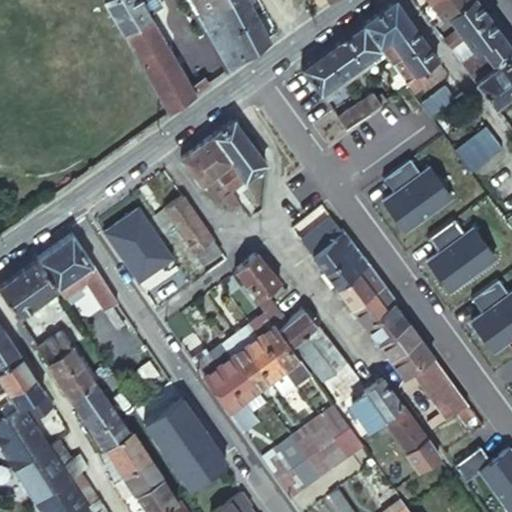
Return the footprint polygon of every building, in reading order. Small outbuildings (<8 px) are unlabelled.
[(163,38),(149,14),(144,4),(150,0),(104,0),(123,30),(136,53),(169,110),(207,82),(203,74),(189,82),(163,38)] [(148,12),(161,4),(158,0),(150,0),(144,4),(148,12)] [(227,0),(187,0),(197,17),(227,0)] [(227,0),(197,17),(209,39),(255,13),(247,0),(227,0)] [(410,18),(395,0),(390,0),(363,20),(379,41),(395,28),(410,18)] [(448,12),(464,0),(430,0),(431,0),(443,16),(448,12)] [(462,30),(486,11),(477,0),(464,0),(448,12),(458,25),(462,30)] [(448,41),(461,59),(501,31),(486,11),(462,30),(448,41)] [(226,69),(269,38),(267,36),(255,13),(209,39),(226,69)] [(412,47),(424,38),(422,35),(410,18),(395,28),(379,41),(382,44),(394,60),(412,47)] [(379,41),(363,20),(342,36),(356,56),(360,61),(365,57),(382,44),(379,41)] [(443,35),(448,41),(462,30),(458,25),(443,35)] [(461,59),(493,102),(511,88),(511,46),(501,31),(461,59)] [(356,56),(342,36),(323,49),(341,74),(360,61),(356,56)] [(436,54),(424,38),(412,47),(394,60),(403,71),(406,76),(408,79),(405,81),(410,89),(428,76),(420,65),(436,54)] [(301,65),(326,100),(340,91),(332,81),(341,74),(323,49),(301,65)] [(389,80),(395,89),(405,81),(408,79),(406,76),(403,71),(389,80)] [(446,84),(421,103),(430,115),(432,114),(456,96),(446,84)] [(370,107),(384,96),(380,91),(375,95),(372,90),(363,96),(370,107)] [(363,96),(336,115),(344,125),(345,126),(367,109),(370,107),(363,96)] [(264,160),(231,115),(211,130),(243,174),(264,160)] [(472,171),(506,145),(492,127),(459,154),(472,171)] [(207,133),(181,151),(214,198),(222,194),(230,206),(240,200),(229,184),(240,176),(243,174),(211,130),(207,133)] [(408,154),(382,173),(393,188),(382,196),(403,225),(450,192),(428,162),(419,169),(408,154)] [(229,184),(240,200),(249,213),(261,205),(240,176),(229,184)] [(511,188),(495,201),(506,217),(511,211),(511,188)] [(200,258),(218,245),(181,193),(164,206),(200,258)] [(452,214),(426,233),(437,248),(426,256),(447,286),(494,252),(472,223),(463,229),(452,214)] [(356,245),(343,227),(336,233),(312,250),(326,268),(356,245)] [(118,301),(71,233),(70,234),(35,259),(55,288),(61,297),(85,280),(104,310),(118,301)] [(356,245),(326,268),(337,284),(368,261),(356,245)] [(235,266),(258,292),(264,288),(268,285),(276,278),(278,277),(255,249),(235,266)] [(55,288),(35,259),(17,272),(36,301),(55,288)] [(383,281),(368,261),(337,284),(353,304),(383,281)] [(0,284),(0,293),(19,321),(23,318),(20,313),(36,301),(17,272),(0,284)] [(496,275),(470,294),(481,309),(470,317),(491,347),(511,331),(511,286),(507,290),(496,275)] [(276,278),(268,285),(276,296),(284,290),(276,278)] [(396,299),(395,298),(383,281),(353,304),(366,322),(396,299)] [(258,292),(254,296),(262,307),(272,299),(264,288),(258,292)] [(268,316),(279,307),(272,299),(262,307),(265,311),(268,316)] [(408,317),(396,299),(366,322),(367,323),(379,339),(408,317)] [(210,302),(201,309),(219,335),(228,329),(210,302)] [(291,342),(294,340),(317,321),(305,305),(304,305),(287,319),(279,325),(291,342)] [(268,316),(276,327),(279,325),(287,319),(279,307),(268,316)] [(211,343),(221,337),(219,335),(201,309),(200,308),(192,314),(211,343)] [(289,344),(276,327),(268,316),(265,311),(251,322),(282,366),(292,380),(307,369),(291,347),(289,344)] [(408,317),(379,339),(391,355),(419,332),(409,318),(408,317)] [(317,321),(294,340),(322,376),(346,358),(346,357),(317,321)] [(282,366),(251,322),(238,331),(269,375),(279,389),(292,380),(282,366)] [(60,329),(48,338),(59,354),(71,345),(60,329)] [(224,342),(255,385),(269,375),(238,331),(224,342)] [(0,380),(7,391),(32,375),(3,332),(0,333),(0,380)] [(447,371),(419,332),(391,355),(404,372),(412,367),(442,408),(447,415),(459,406),(468,400),(447,371)] [(210,351),(224,342),(221,337),(211,343),(206,346),(209,350),(210,351)] [(40,343),(35,346),(46,362),(59,354),(48,338),(40,343)] [(78,340),(71,345),(75,350),(77,349),(82,346),(78,340)] [(210,351),(217,362),(241,395),(250,409),(264,398),(255,385),(224,342),(210,351)] [(59,354),(46,362),(69,396),(93,379),(96,376),(93,370),(77,349),(75,350),(71,345),(59,354)] [(196,359),(209,350),(206,346),(205,345),(196,351),(191,354),(196,359)] [(210,351),(209,350),(196,359),(227,405),(241,395),(217,362),(210,351)] [(347,380),(358,372),(346,358),(322,376),(339,397),(352,387),(347,380)] [(143,384),(129,363),(118,370),(132,391),(143,384)] [(382,373),(367,384),(363,387),(370,397),(357,406),(370,424),(382,415),(401,402),(382,373)] [(17,407),(42,390),(32,375),(7,391),(13,399),(1,406),(6,414),(17,407)] [(93,379),(69,396),(81,413),(105,397),(93,379)] [(17,407),(30,427),(39,421),(35,416),(52,404),(42,390),(17,407)] [(105,397),(81,413),(104,448),(105,447),(128,432),(105,397)] [(476,412),(468,400),(459,406),(468,419),(476,412)] [(401,402),(382,415),(415,462),(422,456),(417,449),(413,443),(424,434),(401,402)] [(0,445),(45,511),(77,511),(84,507),(86,506),(84,502),(72,485),(60,468),(44,445),(42,443),(34,432),(30,427),(17,407),(6,414),(0,418),(0,445)] [(442,408),(424,422),(429,428),(447,415),(442,408)] [(336,409),(321,420),(348,459),(363,447),(336,409)] [(37,430),(43,439),(60,427),(54,418),(43,426),(37,430)] [(321,420),(308,429),(336,467),(348,459),(321,420)] [(308,429),(293,439),(321,478),(336,467),(308,429)] [(130,430),(128,432),(105,447),(122,475),(148,458),(146,456),(130,430)] [(429,441),(424,434),(413,443),(417,449),(429,441)] [(44,445),(60,468),(72,461),(55,438),(44,445)] [(321,478),(293,439),(279,449),(306,488),(321,478)] [(490,458),(479,444),(454,462),(465,478),(479,467),(511,511),(511,451),(508,446),(490,458)] [(104,448),(98,452),(113,480),(122,475),(105,447),(104,448)] [(264,460),(291,499),(306,488),(279,449),(264,460)] [(72,485),(83,478),(90,473),(79,456),(72,461),(60,468),(72,485)] [(159,511),(175,502),(173,498),(148,458),(122,475),(144,511),(159,511)] [(84,502),(95,494),(83,478),(72,485),(84,502)] [(339,511),(354,511),(337,487),(327,494),(339,511)] [(243,511),(239,506),(244,502),(235,489),(206,510),(207,511),(243,511)] [(84,502),(86,506),(90,511),(107,511),(95,494),(84,502)] [(406,511),(398,500),(381,511),(406,511)] [(175,502),(159,511),(183,511),(176,501),(175,502)]
